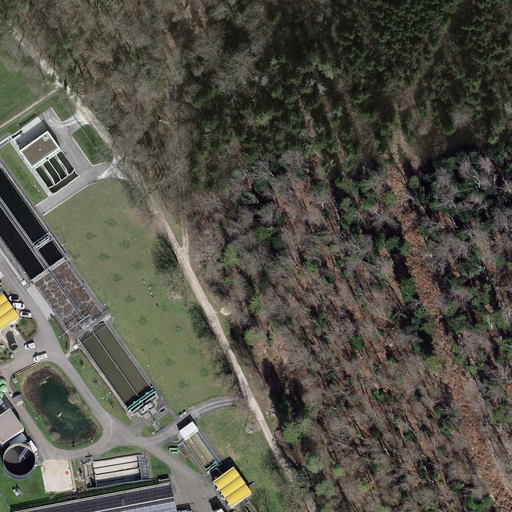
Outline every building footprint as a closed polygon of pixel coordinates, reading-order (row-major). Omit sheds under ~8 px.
[(47,133),(21,151),(32,166),(58,148),(47,133)] [(0,282),(0,330),(20,317),(0,289),(0,284),(1,284),(0,282)] [(10,409),(0,416),(0,441),(2,445),(24,429),(10,409)] [(179,432),(185,440),(195,433),(198,431),(192,422),(179,432)] [(27,440),(23,433),(9,442),(11,445),(22,443),(27,440)] [(7,470),(11,473),(16,475),(21,476),(26,475),(30,472),(33,468),(35,463),(35,458),(33,453),(30,449),(26,447),(21,445),(16,446),(11,448),(7,451),(5,455),(4,460),(5,465),(7,470)] [(234,469),(213,483),(231,508),(251,494),(234,469)] [(174,511),(169,483),(12,511),(174,511)]
